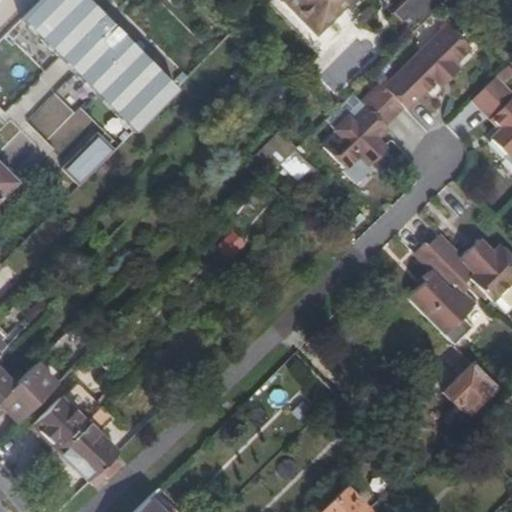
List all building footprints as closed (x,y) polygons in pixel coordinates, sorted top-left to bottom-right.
[(152,0),(38,0),(4,35),(50,81),(10,120),(41,150),(78,109),(117,148),(210,54),(152,0)] [(286,23),(309,0),(267,0),(267,5),(286,23)] [(345,0),(309,0),(286,23),(309,46),(319,36),(315,31),(345,0)] [(403,0),(391,14),(411,34),(443,2),(444,0),(403,0)] [(413,94),(463,45),(446,28),(382,91),(379,87),(359,106),(363,110),(349,123),(346,120),(333,133),(336,136),(322,150),(339,167),(413,94)] [(328,44),(319,36),(309,46),(317,55),(328,44)] [(467,50),(463,45),(413,94),(339,167),(342,170),(340,172),(354,185),(371,168),(369,166),(385,151),(375,140),(386,130),(383,126),(401,108),(405,113),(432,85),(447,69),(467,50)] [(453,75),(447,69),(432,85),(437,91),(453,75)] [(511,99),(493,80),(470,102),(499,132),(489,141),(498,150),(511,136),(511,99)] [(78,186),(113,150),(95,132),(59,168),(78,186)] [(511,136),(498,150),(505,158),(502,161),(511,171),(511,136)] [(326,180),(301,156),(287,170),(312,194),(326,180)] [(5,170),(0,174),(0,195),(15,180),(5,170)] [(229,233),(215,247),(225,258),(240,244),(229,233)] [(419,286),(415,290),(420,296),(459,257),(438,237),(427,248),(424,244),(412,255),(428,272),(421,278),(424,281),(426,283),(421,288),(419,286)] [(461,259),(459,257),(420,296),(412,304),(453,347),(471,329),(461,318),(475,305),(463,293),(467,288),(464,284),(468,279),(490,303),(511,281),(511,258),(501,247),(492,256),(478,242),(461,259)] [(420,296),(415,290),(405,298),(412,304),(420,296)] [(463,357),(453,347),(426,374),(443,391),(470,365),(464,359),(463,357)] [(0,394),(0,406),(15,422),(53,384),(32,363),(30,365),(11,384),(0,394)] [(492,387),(470,365),(443,391),(442,392),(455,406),(459,404),(466,412),(492,387)] [(0,394),(11,384),(0,372),(0,394)] [(29,424),(54,449),(97,406),(74,384),(58,399),(56,398),(29,424)] [(54,449),(87,481),(96,472),(107,461),(116,453),(96,433),(112,418),(98,405),(97,406),(54,449)] [(370,432),(353,415),(339,428),(356,445),(370,432)] [(96,472),(100,476),(103,479),(114,468),(107,461),(96,472)] [(96,472),(87,481),(91,486),(100,476),(96,472)] [(343,489),(319,511),(363,511),(365,511),(343,489)]
